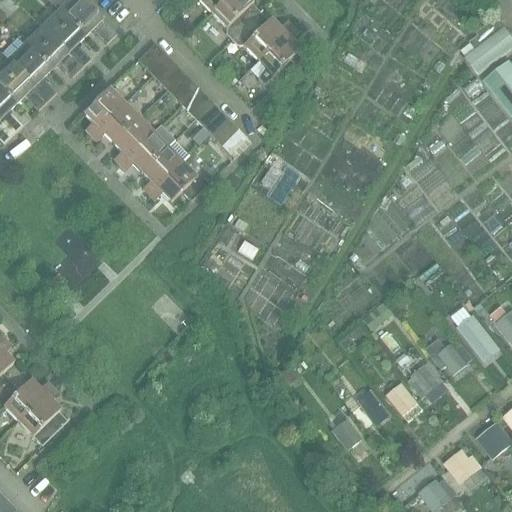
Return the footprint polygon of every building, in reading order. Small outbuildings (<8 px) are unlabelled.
[(58,7),(55,10),(84,40),(92,32),(106,47),(116,37),(79,0),(72,0),(61,10),(58,7)] [(197,0),(196,1),(211,16),(227,0),(197,0)] [(226,36),(232,43),(262,13),(261,13),(259,15),(251,7),(253,5),(248,0),(227,0),(211,16),(226,31),(226,36)] [(56,16),(42,30),(81,71),(91,62),(77,47),(84,40),(55,10),(52,12),(56,16)] [(243,49),(258,64),(292,30),(287,24),(279,31),(270,22),(268,24),(260,16),(262,14),(262,13),(232,43),(237,48),(243,49)] [(490,68),(503,57),(511,50),(511,42),(495,21),(475,36),(477,38),(469,45),(475,53),(465,61),(478,77),(484,85),(511,121),(511,68),(509,65),(496,75),(490,68)] [(23,40),(20,43),(50,73),(58,66),(72,80),(81,71),(42,30),(27,44),(23,40)] [(292,30),(258,64),(265,71),(258,82),(264,88),(300,52),(291,43),(298,36),(292,30)] [(22,50),(7,64),(47,104),(56,95),(42,81),(50,73),(20,43),(18,46),(22,50)] [(137,63),(146,72),(163,55),(155,46),(137,63)] [(146,72),(154,80),(171,63),(163,55),(146,72)] [(154,80),(163,89),(180,72),(171,63),(154,80)] [(0,91),(16,107),(23,99),(37,114),(47,104),(7,64),(0,70),(0,91)] [(163,89),(171,97),(188,81),(180,72),(163,89)] [(171,97),(179,106),(196,89),(188,81),(171,97)] [(179,106),(188,115),(205,98),(196,89),(179,106)] [(0,125),(13,138),(22,129),(8,114),(16,107),(0,91),(0,125)] [(85,133),(91,139),(124,107),(109,91),(83,117),(92,126),(85,133)] [(188,115),(196,123),(213,106),(205,98),(188,115)] [(196,123),(204,131),(221,115),(213,106),(196,123)] [(103,137),(112,146),(138,121),(124,107),(91,139),(96,144),(103,137)] [(204,131),(213,140),(230,123),(221,115),(204,131)] [(114,162),(119,168),(152,136),(138,121),(112,146),(121,155),(114,162)] [(213,140),(221,149),(238,132),(230,123),(213,140)] [(13,138),(0,125),(0,144),(3,147),(13,138)] [(238,132),(221,149),(230,158),(247,141),(238,132)] [(132,167),(141,176),(167,151),(152,136),(119,168),(125,174),(132,167)] [(167,151),(141,176),(150,185),(143,192),(148,198),(188,159),(174,144),(167,151)] [(188,159),(148,198),(154,203),(161,196),(170,206),(181,195),(191,204),(212,183),(188,159)] [(511,327),(501,337),(511,349),(511,327)] [(481,334),(468,346),(483,363),(496,351),(481,334)] [(11,349),(6,343),(0,348),(0,378),(2,376),(11,385),(22,374),(21,374),(19,376),(11,368),(13,366),(4,356),(11,349)] [(451,353),(438,365),(453,382),(466,370),(451,353)] [(22,375),(22,374),(11,385),(19,394),(3,410),(18,425),(52,391),(47,385),(39,392),(30,383),(28,385),(20,376),(22,375)] [(428,376),(415,388),(430,405),(443,393),(428,376)] [(58,397),(52,391),(18,425),(41,449),(69,422),(68,421),(66,423),(58,415),(60,413),(51,404),(58,397)] [(402,395),(388,407),(403,424),(417,412),(402,395)] [(365,406),(352,418),(366,435),(380,423),(365,406)] [(344,431),(330,442),(345,459),(359,448),(344,431)] [(497,439),(484,451),(498,468),(511,456),(497,439)] [(465,461),(452,472),(467,489),(480,478),(465,461)] [(439,491),(425,502),(434,511),(448,511),(454,507),(439,491)] [(0,510),(0,511),(15,511),(16,511),(8,503),(0,510)]
